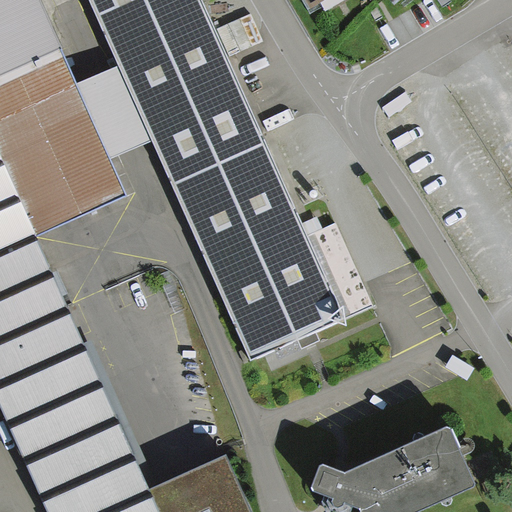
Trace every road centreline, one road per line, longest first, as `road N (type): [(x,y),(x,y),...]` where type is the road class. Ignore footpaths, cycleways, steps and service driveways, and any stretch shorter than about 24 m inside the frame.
road 1 (unknown): [(267,427),(75,0)]
road 2 (unknown): [(267,427),(470,304)]
